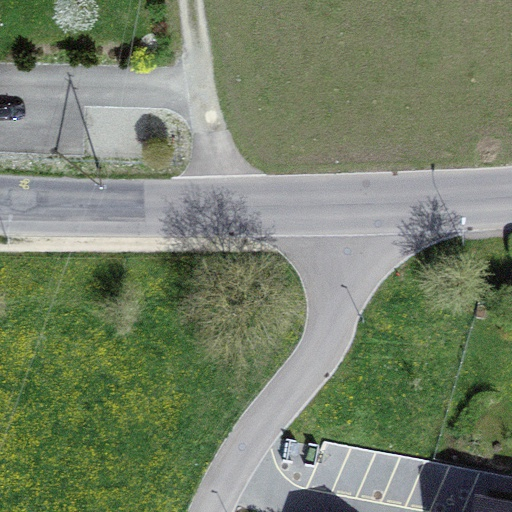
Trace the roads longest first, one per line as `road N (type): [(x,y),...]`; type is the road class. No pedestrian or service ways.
road 1 (tertiary): [(511,195),(234,210),(0,206)]
road 2 (track): [(395,202),(210,511)]
road 3 (track): [(194,0),(234,210)]
road 4 (track): [(64,0),(199,37)]
